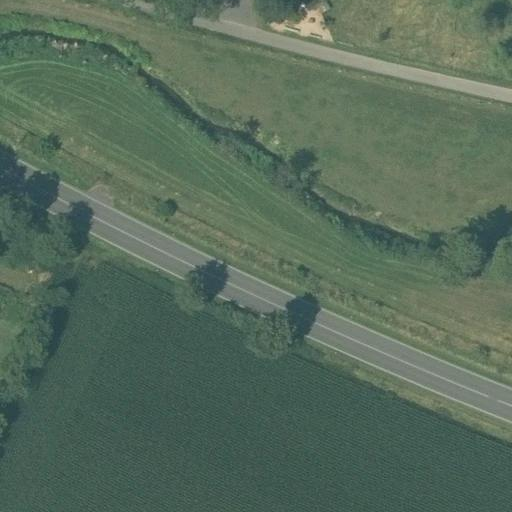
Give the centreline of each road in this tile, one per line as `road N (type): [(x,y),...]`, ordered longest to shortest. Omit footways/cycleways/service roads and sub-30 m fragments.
road 1 (secondary): [(511,406),(202,271),(0,167)]
road 2 (unclassified): [(511,95),(113,0)]
